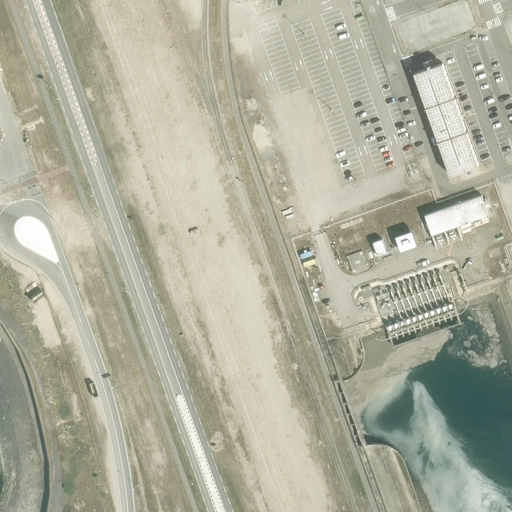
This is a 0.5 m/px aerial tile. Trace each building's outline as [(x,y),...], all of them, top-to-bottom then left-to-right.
[(478,167),(442,65),(412,75),(448,178),(478,167)] [(487,215),(480,194),(424,213),(431,234),(444,229),(457,225),(487,215)] [(415,244),(409,228),(393,234),(398,250),(415,244)] [(386,253),(380,238),(371,241),(377,256),(386,253)] [(367,269),(361,251),(346,256),(353,274),(367,269)]
